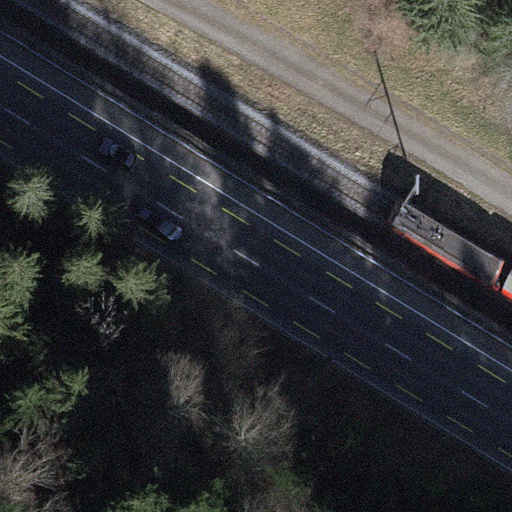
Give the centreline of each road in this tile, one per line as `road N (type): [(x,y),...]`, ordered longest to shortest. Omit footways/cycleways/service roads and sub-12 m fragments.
road 1 (primary): [(511,421),(0,104)]
road 2 (unclassified): [(511,195),(185,0)]
